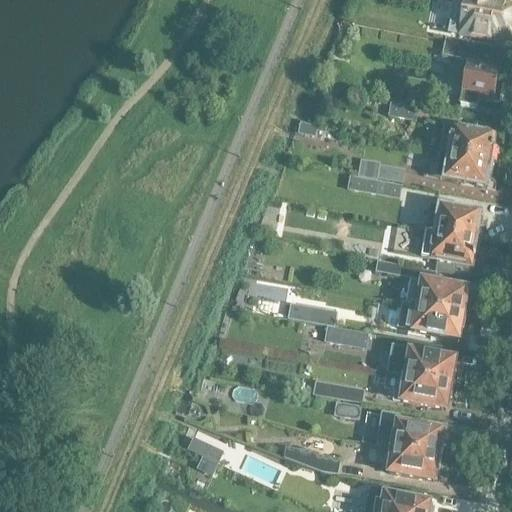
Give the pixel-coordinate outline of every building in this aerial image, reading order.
[(511,38),(511,39),(511,36),(511,8),(498,6),(499,2),(486,0),(466,0),(465,3),(464,3),(456,2),(449,35),(459,37),(459,38),(495,45),(496,38),(511,41),(511,39),(511,38)] [(492,62),(494,50),(446,41),(442,57),(468,62),(462,94),(460,105),(477,109),(478,101),(499,105),(506,69),(504,65),(492,62)] [(408,92),(406,105),(421,107),(423,95),(408,92)] [(391,106),(389,118),(413,123),(415,111),(391,106)] [(299,127),(297,137),(298,138),(314,141),(316,135),(323,137),(324,132),(302,128),(299,127)] [(444,127),(440,153),(492,162),(494,151),(492,151),(495,147),(493,145),(495,137),(451,129),(444,127)] [(490,175),(492,162),(440,153),(435,180),(443,181),(486,189),(488,175),(490,175)] [(363,164),(360,181),(377,184),(377,181),(402,186),(404,173),(379,168),(380,167),(363,164)] [(377,184),(360,181),(350,179),(348,191),(399,201),(401,189),(377,184)] [(430,207),(426,232),(479,241),(481,230),(479,230),(481,216),(440,209),(430,207)] [(476,255),(479,241),(426,232),(421,260),(431,261),(431,262),(472,268),(473,260),(476,258),(474,254),(476,255)] [(363,259),(387,264),(390,251),(366,247),(363,259)] [(458,290),(434,285),(436,275),(406,269),(405,279),(411,280),(406,305),(414,307),(414,308),(465,317),(468,305),(465,305),(468,291),(466,291),(458,290)] [(291,307),(288,322),(329,329),(331,314),(291,307)] [(463,329),(465,317),(414,308),(412,319),(415,324),(413,333),(449,340),(457,342),(459,342),(461,329),(463,329)] [(329,330),(326,345),(363,351),(366,336),(329,330)] [(453,375),(455,362),(399,352),(395,377),(402,378),(402,379),(453,388),(455,375),(453,375)] [(453,388),(402,379),(398,403),(439,411),(446,412),(449,400),(451,400),(453,388)] [(314,397),(362,405),(364,393),(316,385),(314,397)] [(334,418),(359,422),(361,409),(336,406),(334,418)] [(441,458),(443,446),(441,445),(443,433),(398,425),(399,419),(383,416),(377,446),(390,448),(390,449),(441,458)] [(194,441),(189,452),(203,459),(208,448),(194,441)] [(439,472),(441,458),(390,449),(387,466),(391,466),(389,475),(426,482),(434,484),(436,471),(439,472)] [(284,460),(325,474),(339,477),(341,462),(320,457),(320,455),(286,450),(284,460)] [(346,493),(348,481),(325,477),(323,489),(346,493)] [(383,506),(380,506),(379,511),(429,511),(430,506),(385,497),(383,506)]
